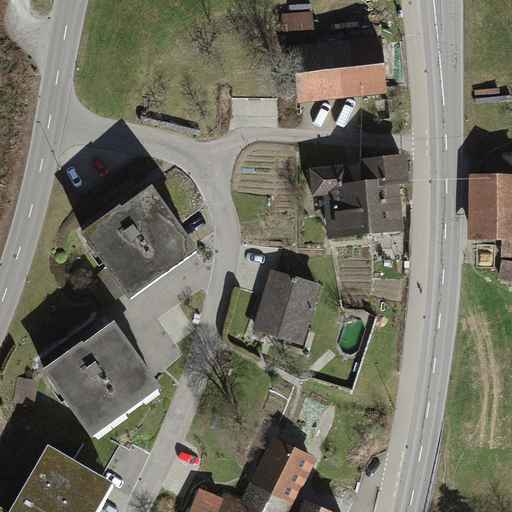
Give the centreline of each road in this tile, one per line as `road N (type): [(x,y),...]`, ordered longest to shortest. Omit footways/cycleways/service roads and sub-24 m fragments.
road 1 (residential): [(50,121),(186,153),(203,163),(225,216),(211,326),(136,511)]
road 2 (primary): [(409,511),(435,351),(447,199),(442,0)]
road 3 (tertiary): [(50,121),(0,313)]
road 4 (tertiary): [(73,0),(50,121)]
